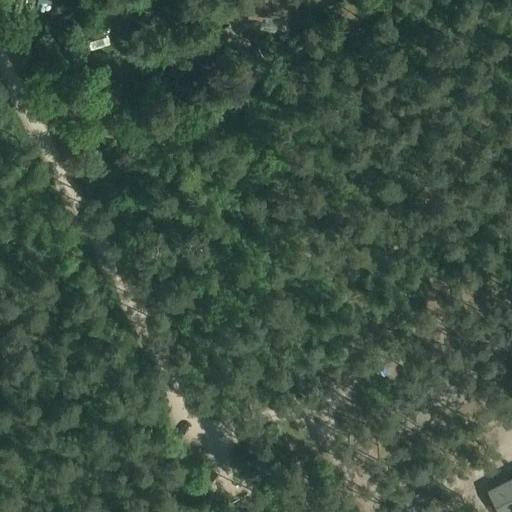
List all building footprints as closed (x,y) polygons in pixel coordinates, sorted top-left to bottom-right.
[(146,0),(138,3),(143,16),(153,12),(147,0),(146,0)] [(256,0),(255,13),(250,12),(249,20),(261,21),(262,15),(285,17),(287,0),(256,0)] [(231,30),(228,26),(221,31),(226,38),(230,35),(231,30)] [(50,35),(53,45),(73,39),(70,29),(50,35)] [(209,71),(209,63),(204,63),(204,38),(174,38),(174,64),(197,64),(197,71),(209,71)] [(97,122),(130,119),(128,109),(122,109),(119,88),(95,91),(94,86),(87,87),(88,100),(95,99),(97,122)] [(393,405),(412,436),(480,395),(461,364),(446,374),(450,380),(414,401),(410,395),(393,405)] [(511,511),(511,477),(490,489),(501,511),(511,511)] [(429,511),(418,492),(396,505),(400,511),(429,511)]
